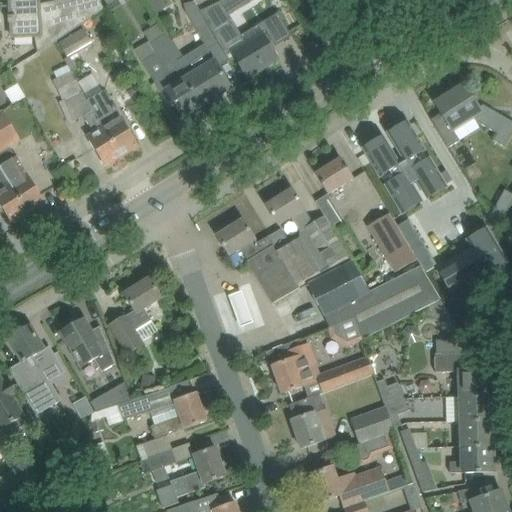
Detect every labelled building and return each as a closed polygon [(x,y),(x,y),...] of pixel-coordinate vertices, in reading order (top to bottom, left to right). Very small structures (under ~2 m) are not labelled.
[(9,0),(11,15),(11,18),(8,18),(9,22),(11,22),(12,38),(16,38),(16,37),(31,36),(35,36),(38,53),(100,13),(97,0),(63,0),(39,5),(38,0),(9,0)] [(167,0),(144,0),(154,16),(171,6),(167,0)] [(250,0),(226,0),(201,13),(207,24),(226,56),(232,52),(238,61),(248,78),(278,60),(262,33),(257,26),(242,35),(229,15),(251,2),(252,2),(250,0)] [(159,23),(144,33),(149,42),(165,33),(159,23)] [(207,24),(197,30),(208,49),(215,60),(214,61),(218,67),(229,61),(226,56),(207,24)] [(71,58),(93,44),(83,28),(58,43),(67,58),(64,59),(71,71),(77,67),(71,58)] [(170,42),(164,46),(171,59),(168,60),(171,66),(169,67),(172,72),(171,73),(178,84),(182,82),(189,94),(193,91),(203,106),(231,89),(220,71),(218,67),(214,61),(188,77),(178,61),(183,58),(173,41),(172,41),(166,32),(165,33),(170,42)] [(155,51),(141,59),(169,105),(174,103),(183,118),(203,106),(193,91),(189,94),(182,82),(178,84),(171,73),(172,72),(169,67),(171,66),(168,60),(171,59),(164,46),(170,42),(165,33),(149,42),(155,51)] [(81,91),(71,71),(53,80),(63,100),(81,91)] [(17,84),(5,91),(13,104),(25,97),(17,84)] [(494,139),(505,145),(511,133),(511,121),(483,105),(479,108),(465,85),(449,96),(447,93),(436,99),(438,102),(436,104),(442,114),(432,120),(448,149),(460,142),(454,130),(474,117),(476,121),(498,133),(494,139)] [(95,89),(84,95),(122,156),(139,146),(121,118),(120,119),(114,110),(116,109),(105,91),(99,95),(95,89)] [(122,156),(84,95),(82,92),(59,102),(69,123),(74,120),(75,121),(84,116),(95,133),(87,138),(105,167),(122,156)] [(0,112),(0,167),(28,214),(45,203),(9,147),(20,141),(2,111),(0,112)] [(391,132),(389,133),(406,161),(418,181),(428,198),(446,187),(443,182),(437,172),(407,122),(391,132)] [(380,139),(364,148),(403,213),(421,202),(411,185),(399,165),(382,137),(380,139)] [(316,174),(325,189),(329,194),(353,178),(340,159),(316,174)] [(0,205),(12,224),(28,214),(0,167),(0,205)] [(279,229),(269,235),(298,285),(327,268),(328,269),(347,257),(321,216),(312,222),(291,190),(266,206),(279,225),(291,217),(300,232),(300,235),(287,242),(279,229)] [(490,217),(497,229),(511,203),(511,193),(505,190),(490,217)] [(368,227),(395,273),(416,260),(389,215),(368,227)] [(414,227),(410,219),(399,226),(403,234),(414,227)] [(299,286),(298,285),(269,235),(256,243),(242,221),(218,236),(230,256),(240,249),(246,260),(245,261),(271,304),(299,286)] [(419,235),(414,227),(403,234),(408,241),(419,235)] [(475,251),(439,272),(450,291),(486,269),(486,270),(504,259),(486,229),(468,240),(475,251)] [(424,242),(419,235),(408,241),(413,249),(424,242)] [(428,250),(424,242),(413,249),(417,257),(428,250)] [(433,258),(428,250),(417,257),(422,265),(433,258)] [(438,266),(433,258),(422,265),(427,272),(438,266)] [(363,338),(428,305),(441,299),(420,266),(370,291),(353,262),(325,276),(309,284),(330,324),(331,326),(355,318),(363,338)] [(109,325),(119,342),(127,354),(142,345),(134,331),(151,320),(144,308),(162,297),(150,278),(124,293),(134,310),(109,325)] [(441,299),(428,305),(444,333),(456,327),(441,299)] [(116,364),(100,327),(92,332),(85,319),(62,333),(82,367),(95,360),(103,372),(116,364)] [(32,325),(8,338),(9,339),(10,338),(24,362),(11,370),(38,415),(61,401),(49,381),(64,372),(50,348),(46,350),(41,343),(31,326),(33,325),(32,325)] [(403,338),(408,342),(414,342),(419,337),(419,330),(414,326),(407,326),(402,331),(403,338)] [(308,339),(268,353),(272,366),(282,394),(299,387),(304,386),(309,398),(309,399),(319,395),(324,393),(374,374),(366,356),(320,374),(310,344),(308,339)] [(492,397),(491,371),(473,371),(473,354),(435,355),(435,374),(460,373),(461,397),(492,397)] [(26,416),(0,374),(0,425),(3,431),(26,416)] [(140,379),(138,390),(150,392),(152,381),(140,379)] [(377,383),(385,405),(394,402),(405,401),(399,383),(388,387),(385,380),(377,383)] [(422,381),(419,387),(422,393),(429,392),(432,386),(428,381),(422,381)] [(105,391),(88,401),(94,412),(107,408),(113,405),(105,391)] [(154,410),(150,412),(155,426),(152,427),(156,438),(167,434),(188,427),(207,420),(197,393),(178,400),(174,401),(175,404),(154,410)] [(94,412),(88,414),(95,432),(104,429),(101,419),(106,418),(109,425),(150,412),(154,410),(149,395),(136,399),(108,409),(107,408),(94,412)] [(306,398),(288,405),(294,421),(292,422),(301,449),(319,443),(324,441),(314,414),(324,410),(319,395),(309,399),(309,398),(306,398)] [(461,397),(462,422),(493,422),(492,397),(461,397)] [(385,405),(385,406),(393,428),(401,424),(398,415),(409,411),(405,401),(394,402),(385,405)] [(393,428),(385,406),(351,419),(360,443),(394,431),(393,428)] [(462,422),(462,447),(493,447),(493,422),(462,422)] [(400,432),(408,452),(417,449),(428,448),(427,439),(417,440),(416,439),(425,438),(424,432),(411,433),(410,428),(400,432)] [(90,448),(91,476),(112,470),(104,444),(90,448)] [(368,464),(373,459),(373,452),(368,448),(361,447),(356,452),(356,459),(361,464),(368,464)] [(493,447),(462,447),(463,462),(450,462),(450,474),(494,472),(493,447)] [(172,486),(157,491),(163,509),(178,504),(176,498),(206,487),(204,483),(207,482),(226,475),(216,448),(193,456),(199,471),(171,482),(172,486)] [(172,449),(147,459),(139,462),(144,475),(153,471),(157,483),(169,479),(165,467),(177,462),(172,449)] [(417,449),(408,452),(416,472),(423,492),(438,490),(428,461),(422,463),(417,449)] [(86,454),(74,455),(76,472),(88,471),(86,454)] [(42,485),(28,461),(13,470),(27,494),(42,485)] [(311,477),(307,478),(311,490),(316,489),(320,501),(321,503),(339,497),(340,496),(343,495),(358,490),(362,502),(405,487),(409,485),(406,476),(387,483),(381,466),(353,476),(338,481),(337,479),(333,468),(329,469),(311,475),(311,476),(311,477)] [(81,482),(45,496),(52,511),(87,498),(81,482)] [(508,511),(501,492),(479,499),(477,488),(458,492),(462,505),(473,502),(476,511),(508,511)] [(217,494),(169,511),(239,511),(236,502),(221,507),(217,494)]
